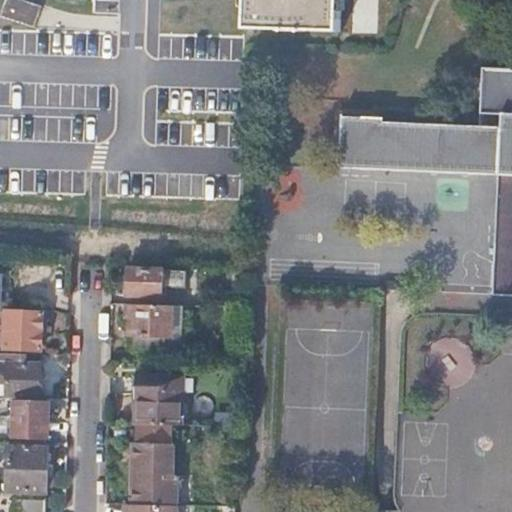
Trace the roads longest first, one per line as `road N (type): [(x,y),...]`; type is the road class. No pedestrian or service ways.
road 1 (residential): [(0,155),(129,158),(134,0)]
road 2 (residential): [(87,511),(93,261)]
